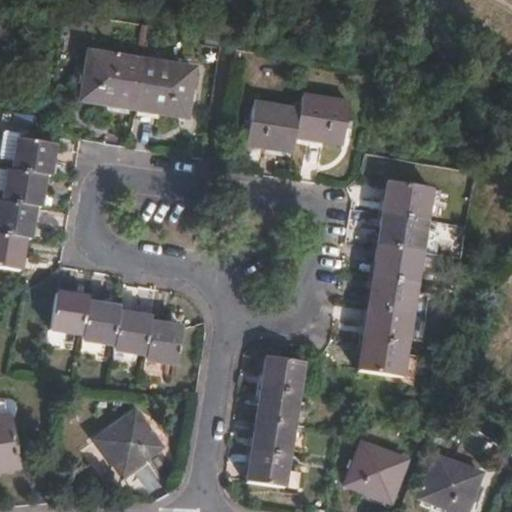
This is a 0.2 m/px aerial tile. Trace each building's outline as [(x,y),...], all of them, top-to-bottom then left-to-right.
[(193,69),(87,52),(80,99),(184,118),(193,69)] [(298,112),(251,103),(243,145),(291,152),(293,138),(340,145),(348,104),(301,96),(298,112)] [(54,144),(15,138),(10,170),(5,170),(0,203),(0,202),(0,267),(18,270),(23,239),(26,239),(31,208),(37,208),(43,175),(48,175),(54,144)] [(429,191),(387,183),(357,372),(399,379),(429,191)] [(86,299),(54,293),(48,329),(81,335),(81,340),(111,345),(111,349),(143,355),(142,360),(174,366),(181,329),(147,323),(148,318),(117,313),(118,309),(85,304),(86,299)] [(299,363),(263,358),(245,483),(281,489),(299,363)] [(132,413),(92,441),(119,478),(159,450),(132,413)] [(7,417),(0,418),(0,471),(15,470),(7,417)] [(403,463),(358,445),(342,487),(387,504),(403,463)] [(463,511),(477,475),(432,460),(417,500),(449,511),(463,511)]
